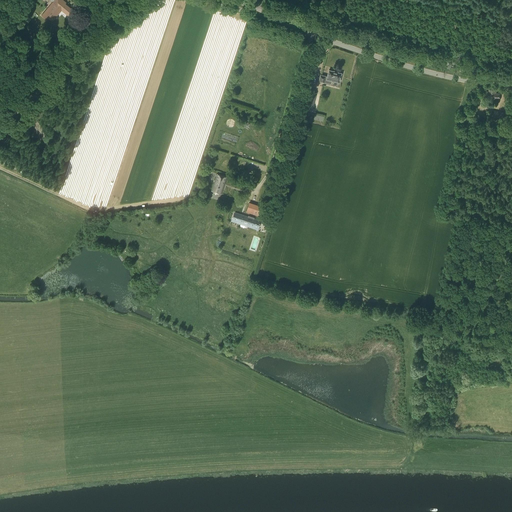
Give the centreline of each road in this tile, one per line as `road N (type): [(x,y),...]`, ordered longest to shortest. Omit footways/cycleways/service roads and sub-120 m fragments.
road 1 (unclassified): [(511,90),(409,68),(207,0)]
road 2 (primary): [(511,76),(398,53),(241,0)]
road 3 (track): [(407,438),(414,320),(511,337)]
road 4 (unclassified): [(0,125),(139,0)]
